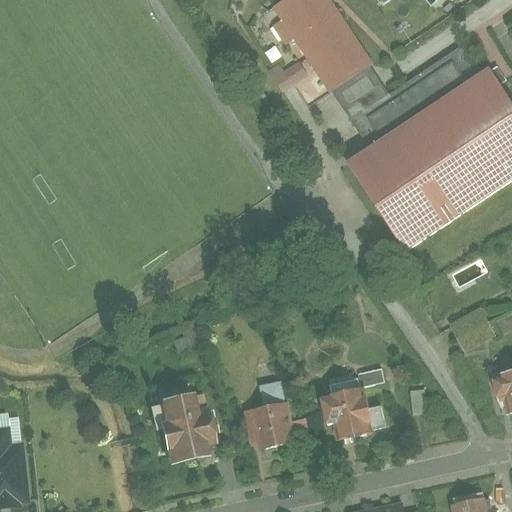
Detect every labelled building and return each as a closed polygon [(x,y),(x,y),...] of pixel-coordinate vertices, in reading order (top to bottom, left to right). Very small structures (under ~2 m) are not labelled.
[(328,0),(277,0),(332,81),(367,57),(328,0)] [(370,137),(342,156),(402,246),(511,171),(511,95),(487,59),(480,64),(460,35),(386,85),(367,57),(332,81),(370,137)] [(279,93),(306,76),(296,61),(282,71),(278,64),(265,72),(279,93)] [(476,307),(443,325),(460,354),(492,336),(476,307)] [(192,332),(169,342),(176,360),(200,350),(192,332)] [(507,393),(510,407),(511,407),(511,362),(493,367),(494,371),(485,373),(490,397),(507,393)] [(332,434),(368,426),(366,418),(374,417),(367,387),(360,389),(356,369),(326,376),(329,388),(317,391),(324,423),(329,422),(332,434)] [(165,450),(169,462),(209,452),(206,439),(212,438),(203,406),(198,407),(192,387),(158,396),(163,414),(152,417),(161,451),(165,450)] [(284,389),(240,400),(251,447),(295,437),(284,389)] [(0,440),(0,483),(25,480),(21,438),(0,440)] [(491,511),(488,498),(455,505),(456,511),(491,511)] [(407,511),(406,502),(357,511),(407,511)]
